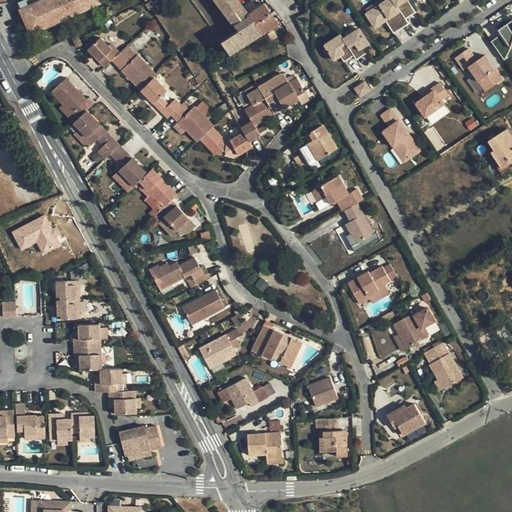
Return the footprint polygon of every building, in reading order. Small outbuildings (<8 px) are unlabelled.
[(30,9),(22,12),(31,32),(98,2),(97,0),(50,0),(49,1),(48,0),(42,0),(28,6),(30,9)] [(215,0),(227,16),(242,5),(238,0),(215,0)] [(384,0),(364,11),(374,29),(387,22),(392,33),(409,24),(406,18),(416,12),(408,0),(384,0)] [(242,5),(227,16),(238,30),(223,40),(230,54),(259,35),(268,29),(272,26),(278,23),(264,3),(249,14),(242,5)] [(503,13),(500,10),(492,16),(494,20),(499,25),(501,28),(506,31),(511,36),(511,22),(508,23),(507,21),(505,17),(503,13)] [(100,60),(111,49),(100,38),(88,49),(100,60)] [(470,45),(456,55),(465,67),(470,64),(487,88),(503,77),(486,52),(478,58),(470,45)] [(127,46),(123,49),(128,55),(118,65),(122,70),(137,56),(127,46)] [(113,59),(117,55),(111,49),(100,60),(105,66),(113,59)] [(117,55),(113,59),(118,65),(128,55),(123,49),(117,55)] [(153,78),(157,75),(137,55),(137,56),(122,70),(141,89),(153,78)] [(228,64),(224,58),(216,62),(220,69),(228,64)] [(86,110),(92,104),(82,94),(78,90),(66,77),(60,83),(57,86),(52,91),(63,103),(77,118),(86,110)] [(172,114),(181,106),(174,99),(169,105),(160,96),(166,91),(153,78),(141,89),(168,118),(172,114)] [(297,95),(304,91),(297,78),(274,91),(280,101),(284,108),(299,98),(297,95)] [(450,92),(441,80),(436,83),(438,86),(427,94),(419,100),(429,113),(448,100),(445,96),(450,92)] [(359,98),(371,90),(364,81),(353,88),(359,98)] [(438,86),(436,83),(426,91),(427,94),(438,86)] [(267,100),(274,113),(280,110),(276,103),(272,97),(267,100)] [(244,132),(249,141),(260,134),(254,124),(262,120),(266,118),(274,113),(267,100),(265,98),(245,110),(252,121),(241,127),(244,132)] [(73,122),(77,118),(63,103),(59,107),(73,122)] [(181,106),(172,114),(176,119),(185,110),(187,108),(183,104),(181,106)] [(423,147),(394,105),(385,112),(393,123),(387,128),(398,143),(401,141),(411,155),(423,147)] [(198,141),(201,139),(213,127),(214,126),(194,106),(188,112),(179,121),(198,141)] [(86,110),(77,118),(73,122),(88,137),(86,138),(91,144),(97,138),(103,133),(97,127),(100,124),(86,110)] [(188,112),(185,110),(176,119),(179,121),(188,112)] [(116,147),(119,144),(100,124),(97,127),(103,133),(97,138),(104,145),(109,140),(116,147)] [(315,139),(308,143),(312,150),(318,159),(337,148),(323,124),(311,131),(312,133),(311,134),(315,139)] [(252,146),(249,141),(244,132),(227,142),(213,127),(201,139),(214,153),(218,149),(225,150),(225,154),(235,156),(252,146)] [(511,162),(511,136),(508,129),(490,140),(495,150),(493,151),(498,159),(504,167),(511,162)] [(105,158),(110,153),(116,147),(109,140),(104,145),(98,151),(105,158)] [(401,141),(398,143),(408,158),(411,155),(401,141)] [(303,146),(307,152),(312,150),(308,143),(303,146)] [(116,147),(110,153),(117,160),(119,158),(126,151),(119,144),(116,147)] [(312,150),(307,152),(305,154),(311,163),(318,159),(312,150)] [(119,158),(125,164),(132,157),(126,151),(119,158)] [(302,153),(295,158),(301,169),(308,164),(302,153)] [(134,186),(140,180),(147,173),(132,157),(125,164),(119,170),(134,186)] [(502,173),(511,167),(511,162),(504,167),(498,159),(495,161),(502,173)] [(85,171),(88,174),(93,168),(91,165),(85,171)] [(147,173),(140,180),(143,183),(159,200),(160,200),(165,206),(172,199),(177,194),(152,168),(147,173)] [(130,189),(134,186),(119,170),(115,174),(130,189)] [(331,203),(337,200),(348,194),(338,176),(313,190),(319,201),(327,196),(331,203)] [(153,206),(159,200),(143,183),(139,187),(148,197),(146,199),(153,206)] [(352,200),(348,194),(337,200),(340,206),(352,200)] [(172,199),(165,206),(164,207),(169,212),(177,205),(172,199)] [(345,210),(354,205),(352,200),(340,206),(343,211),(345,210)] [(354,205),(345,210),(351,221),(346,224),(356,243),(374,233),(358,203),(354,205)] [(189,218),(177,205),(169,212),(164,216),(177,230),(189,218)] [(114,207),(110,211),(114,215),(118,211),(114,207)] [(11,231),(20,251),(37,243),(42,255),(61,246),(46,214),(11,231)] [(172,234),(177,230),(164,216),(159,221),(172,234)] [(190,274),(200,268),(194,258),(179,265),(176,262),(169,266),(167,263),(159,267),(158,265),(149,270),(159,287),(169,282),(170,284),(190,274)] [(389,264),(383,268),(390,280),(397,276),(389,264)] [(190,274),(192,278),(206,270),(204,265),(200,268),(190,274)] [(390,280),(383,268),(382,266),(369,273),(369,271),(348,283),(360,304),(370,298),(368,296),(379,290),(377,287),(384,284),(390,280)] [(196,284),(210,277),(206,270),(192,278),(196,284)] [(77,275),(77,271),(61,271),(62,287),(65,287),(65,290),(78,290),(80,290),(80,275),(77,275)] [(190,287),(196,284),(192,278),(187,280),(190,287)] [(390,293),(384,284),(377,287),(379,290),(368,296),(370,298),(372,303),(390,293)] [(200,318),(200,320),(218,310),(215,306),(222,303),(215,289),(182,307),(190,322),(200,318)] [(78,294),(78,290),(65,290),(62,291),(62,306),(66,306),(66,310),(81,309),(80,294),(78,294)] [(19,295),(12,296),(13,308),(20,307),(19,295)] [(13,308),(12,296),(4,296),(5,309),(13,308)] [(399,333),(407,348),(426,337),(421,329),(435,321),(427,307),(413,316),(412,313),(394,323),(399,333)] [(105,329),(105,319),(104,314),(84,314),(84,323),(84,331),(79,331),(79,338),(105,337),(105,329)] [(264,325),(251,350),(271,359),(273,354),(276,346),(285,350),(281,357),(279,361),(290,367),(302,343),(291,337),(289,341),(287,345),(279,341),(281,337),(283,334),(271,328),(264,325)] [(209,368),(211,368),(209,365),(221,359),(222,361),(236,354),(233,348),(240,344),(236,337),(240,335),(237,328),(199,349),(209,368)] [(402,350),(407,348),(399,333),(394,336),(402,350)] [(86,360),(104,360),(106,360),(106,355),(105,344),(105,337),(79,338),(80,346),(85,346),(85,355),(86,360)] [(425,352),(440,344),(439,341),(424,350),(425,352)] [(440,344),(425,352),(431,363),(430,364),(438,379),(440,378),(445,387),(462,376),(443,342),(440,344)] [(273,354),(281,357),(285,350),(276,346),(273,354)] [(126,374),(125,364),(125,359),(106,360),(104,360),(105,365),(105,373),(100,373),(101,381),(112,380),(126,380),(126,374)] [(225,367),(222,361),(221,359),(209,365),(211,368),(213,373),(225,367)] [(308,386),(315,404),(324,401),(325,403),(338,398),(330,377),(308,386)] [(233,397),(231,398),(237,409),(249,402),(251,406),(258,402),(266,398),(260,387),(252,391),(245,378),(228,387),(233,397)] [(440,390),(445,387),(440,378),(438,379),(435,381),(440,390)] [(139,397),(139,387),(138,380),(126,380),(112,380),(112,388),(118,388),(118,396),(118,403),(140,403),(139,397)] [(394,415),(400,426),(405,434),(426,423),(414,404),(407,408),(394,415)] [(53,434),(62,434),(72,434),(77,434),(77,426),(77,411),(70,411),(62,411),(62,405),(53,405),(53,434)] [(77,405),(77,411),(77,426),(85,426),(85,430),(93,429),(99,429),(98,407),(92,408),(84,407),(84,405),(77,405)] [(396,429),(400,426),(394,415),(407,408),(405,405),(388,414),(396,429)] [(19,406),(14,406),(14,411),(5,411),(0,411),(0,430),(2,431),(11,430),(19,430),(19,406)] [(41,407),(41,406),(35,406),(23,406),(23,422),(30,422),(30,427),(41,427),(41,422),(49,422),(49,407),(41,407)] [(337,418),(316,419),(316,428),(326,427),(331,427),(337,426),(337,418)] [(133,445),(135,445),(158,445),(169,444),(169,427),(157,427),(157,420),(132,421),(133,445)] [(344,439),(343,430),(331,430),(326,431),(320,431),(320,436),(324,436),(325,451),(337,451),(338,456),(348,456),(347,440),(344,439)] [(267,459),(283,459),(281,432),(248,434),(249,455),(267,454),(267,459)]
